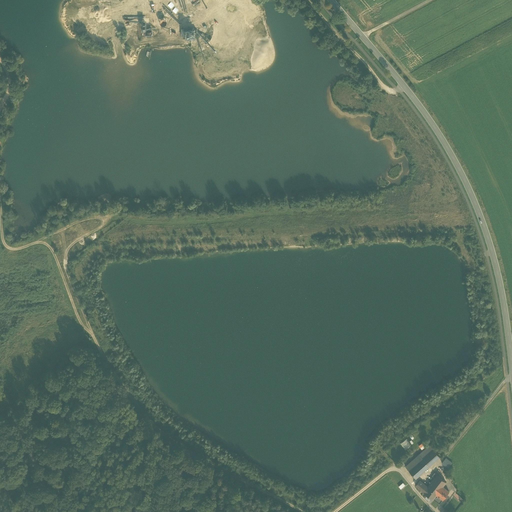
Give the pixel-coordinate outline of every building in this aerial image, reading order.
[(144,36),(152,36),(151,28),(143,28),(144,36)] [(407,438),(400,443),(404,449),(411,445),(407,438)] [(430,445),(405,467),(415,478),(440,457),(430,445)] [(441,463),(448,468),(452,462),(445,457),(441,463)] [(434,478),(427,487),(436,494),(442,486),(446,482),(434,473),(432,476),(434,478)] [(449,491),(442,486),(436,494),(427,487),(419,481),(416,485),(433,499),(439,503),(442,499),(442,500),(449,491)]
